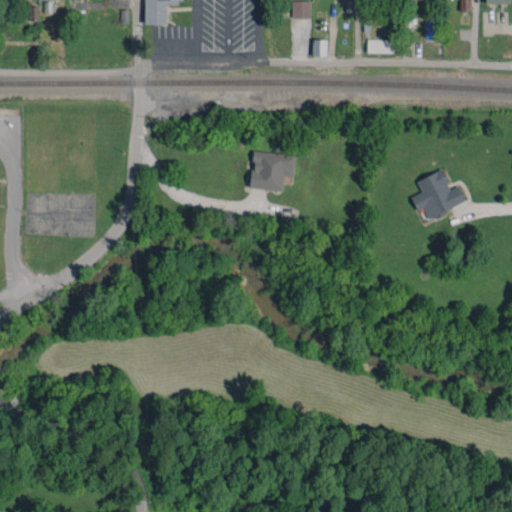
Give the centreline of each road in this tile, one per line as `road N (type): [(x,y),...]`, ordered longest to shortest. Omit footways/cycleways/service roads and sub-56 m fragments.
road 1 (tertiary): [(139,0),(128,206),(93,254),(0,317)]
road 2 (tertiary): [(139,511),(127,446),(48,426),(0,403)]
road 3 (residential): [(0,146),(14,171),(17,305)]
